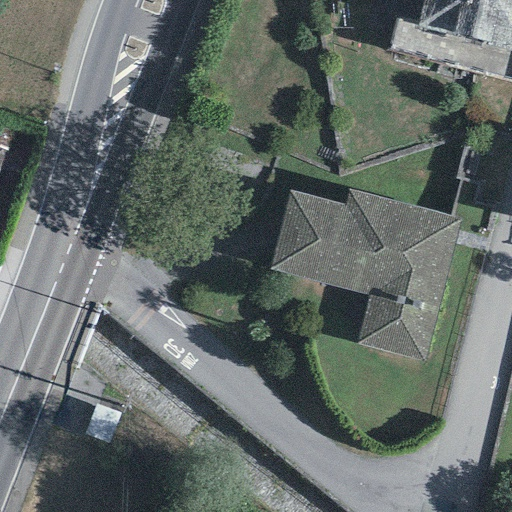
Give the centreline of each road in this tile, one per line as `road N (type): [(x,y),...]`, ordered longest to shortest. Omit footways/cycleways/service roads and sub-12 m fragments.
road 1 (residential): [(446,511),(383,495),(303,448),(71,242)]
road 2 (secondary): [(71,242),(153,0)]
road 3 (residential): [(511,275),(451,511)]
